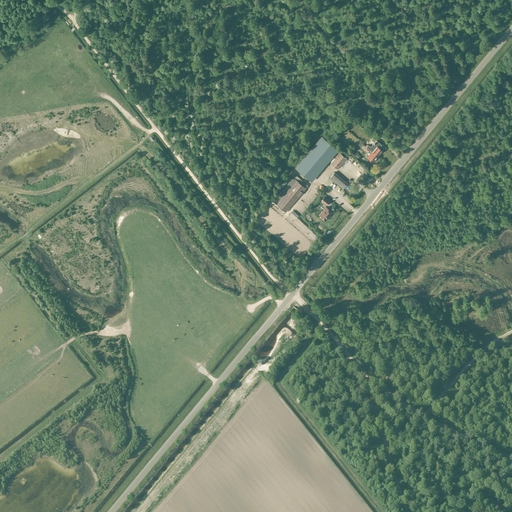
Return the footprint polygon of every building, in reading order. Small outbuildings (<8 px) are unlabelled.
[(352,116),(344,125),(348,128),(352,123),(353,124),(356,120),(352,116)] [(378,156),(383,150),(384,149),(380,146),(382,144),(376,140),(374,143),(372,145),(371,146),(370,146),(367,145),(366,146),(367,147),(378,156)] [(373,162),(378,156),(367,147),(365,149),(370,153),(367,157),(373,162)] [(337,168),(346,158),(339,152),(335,157),(335,158),(331,163),(337,168)] [(343,190),(348,183),(335,172),(330,178),(343,190)] [(296,179),(275,203),(286,212),(306,188),(296,179)] [(330,201),(325,196),(321,201),(326,205),(330,201)] [(326,207),(320,215),(326,220),(328,217),(328,216),(332,212),(326,207)]
